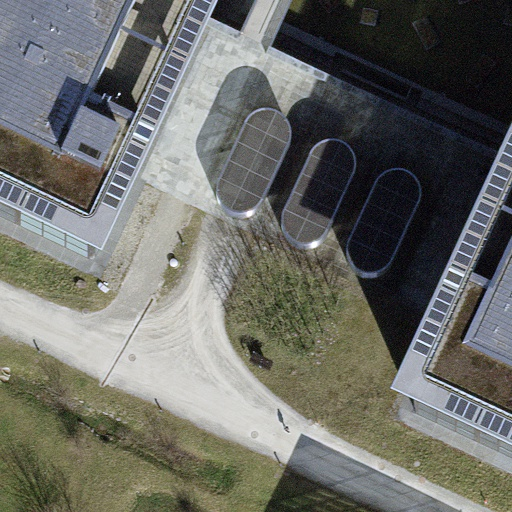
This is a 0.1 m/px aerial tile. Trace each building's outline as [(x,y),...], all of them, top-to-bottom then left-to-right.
[(0,0),(0,217),(95,263),(219,0),(0,0)] [(249,128),(219,188),(218,199),(222,209),(232,217),(246,218),(259,209),(290,146),(288,130),(277,119),(262,118),(249,128)] [(317,153),(283,221),(283,236),(293,248),(309,250),(325,241),(356,180),(355,162),(345,151),(331,148),(317,153)] [(377,189),(348,252),(351,268),(363,279),(381,279),(392,270),(421,210),(420,192),(409,181),(391,179),(377,189)] [(511,204),(452,331),(413,414),(511,460),(511,204)]
